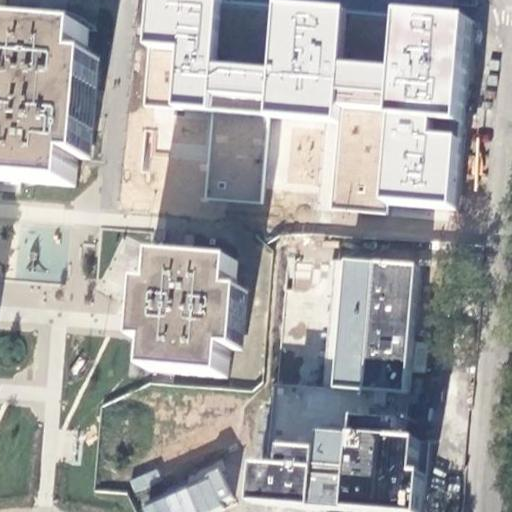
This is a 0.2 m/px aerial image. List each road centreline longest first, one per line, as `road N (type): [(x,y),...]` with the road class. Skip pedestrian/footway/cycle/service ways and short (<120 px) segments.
road 1 (unknown): [(309,172),(198,161),(172,149),(161,126),(163,81),(177,36),(191,23),(323,28)]
road 2 (residential): [(511,193),(483,511)]
road 3 (unknown): [(323,28),(377,44),(394,79),(395,107),(381,156),(343,174),(309,172)]
road 4 (unknown): [(323,28),(309,172)]
road 5 (unknown): [(254,24),(238,166)]
